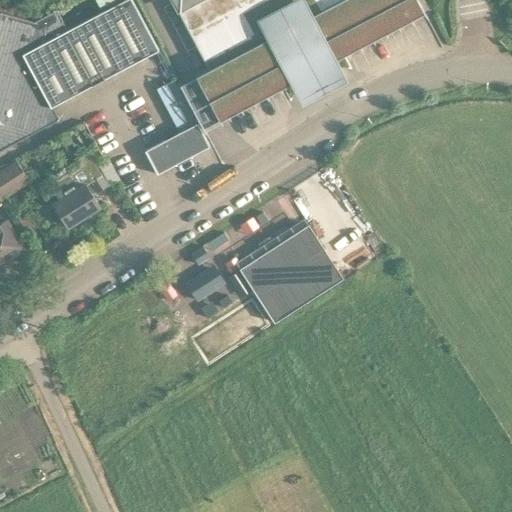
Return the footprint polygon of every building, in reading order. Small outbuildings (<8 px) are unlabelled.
[(55,10),(33,22),(0,12),(0,150),(58,120),(51,107),(157,50),(130,0),(123,0),(66,30),(55,10)] [(195,77),(218,121),(422,13),(415,0),(195,0),(176,10),(208,70),(195,77)] [(209,147),(197,124),(145,152),(157,176),(209,147)] [(66,194),(51,204),(55,212),(53,213),(60,224),(62,222),(66,229),(99,208),(84,185),(88,182),(95,193),(106,186),(86,154),(54,174),(66,194)] [(112,191),(122,186),(108,159),(98,164),(112,191)] [(15,160),(0,169),(0,200),(30,182),(15,160)] [(26,212),(16,219),(25,232),(35,226),(26,212)] [(0,223),(0,264),(23,250),(4,221),(0,223)] [(236,270),(272,323),(340,278),(305,225),(236,270)] [(218,255),(233,247),(226,233),(211,241),(218,255)] [(215,265),(186,281),(197,301),(226,285),(215,265)]
